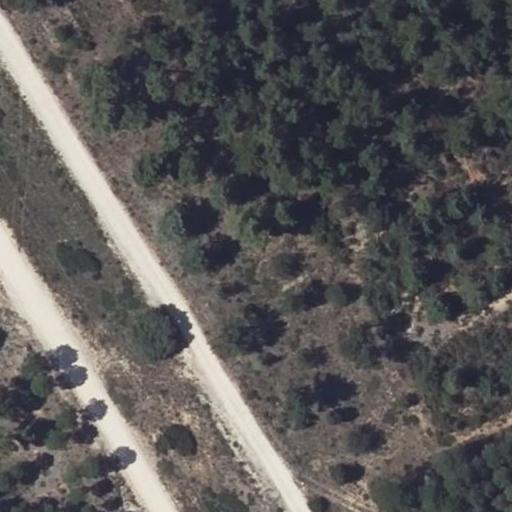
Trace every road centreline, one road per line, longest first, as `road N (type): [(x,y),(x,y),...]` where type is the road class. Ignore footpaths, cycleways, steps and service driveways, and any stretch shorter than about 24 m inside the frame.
road 1 (track): [(0,33),(297,511)]
road 2 (track): [(0,241),(164,511)]
